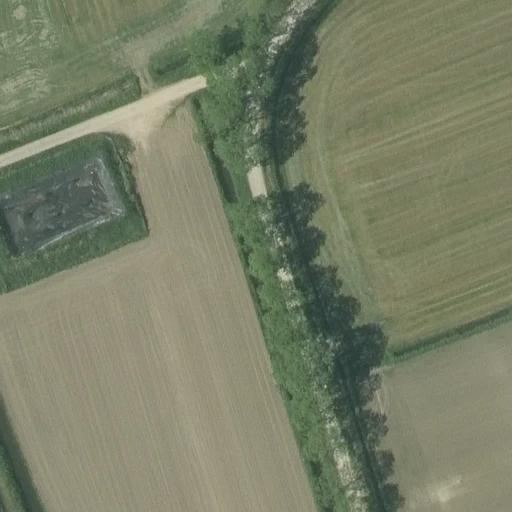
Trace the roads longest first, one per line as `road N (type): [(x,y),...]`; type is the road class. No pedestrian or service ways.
road 1 (unclassified): [(265,64),(250,128),(257,195),(366,511)]
road 2 (unclassified): [(265,64),(0,165)]
